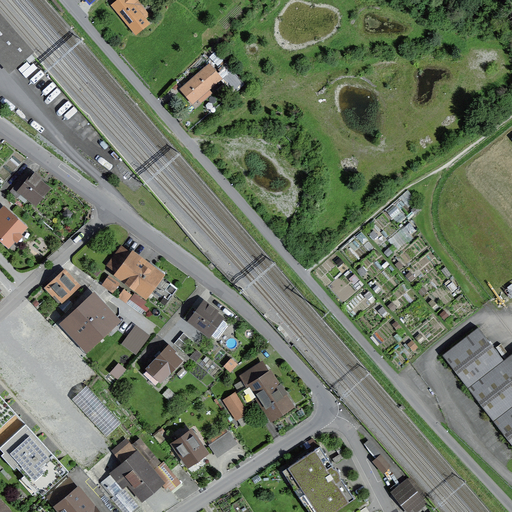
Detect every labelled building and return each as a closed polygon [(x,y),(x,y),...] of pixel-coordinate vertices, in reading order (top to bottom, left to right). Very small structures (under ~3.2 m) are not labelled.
[(115,0),(111,4),(133,30),(147,19),(133,3),(135,0),(115,0)] [(0,47),(13,63),(28,50),(0,17),(0,47)] [(207,67),(181,89),(193,102),(200,96),(202,98),(206,94),(205,92),(218,81),(207,67)] [(229,68),(223,74),(236,89),(242,83),(229,68)] [(36,202),(47,188),(38,182),(41,178),(35,173),(32,176),(26,172),(11,191),(17,196),(21,190),(36,202)] [(0,239),(8,247),(26,227),(10,212),(0,222),(0,239)] [(108,264),(147,293),(159,277),(121,247),(108,264)] [(46,289),(59,302),(76,286),(68,279),(71,276),(66,271),(46,289)] [(118,286),(107,278),(102,285),(113,293),(118,286)] [(124,290),(118,297),(125,302),(131,295),(124,290)] [(78,339),(86,348),(116,319),(94,295),(60,326),(75,342),(78,339)] [(192,320),(216,338),(227,324),(212,312),(214,309),(205,302),(199,311),(193,307),(184,318),(190,323),(192,320)] [(135,326),(122,344),(134,353),(148,335),(135,326)] [(442,355),(511,444),(511,370),(503,359),(478,327),(442,355)] [(183,333),(174,343),(185,353),(194,342),(183,333)] [(143,373),(156,386),(180,360),(174,354),(176,352),(170,345),(143,373)] [(511,352),(503,359),(511,370),(511,352)] [(251,384),(273,417),(293,404),(279,383),(276,385),(262,363),(241,376),(248,386),(251,384)] [(120,365),(113,372),(119,377),(125,370),(120,365)] [(122,383),(116,389),(120,393),(132,381),(127,377),(122,382),(122,383)] [(72,399),(107,436),(121,423),(87,386),(72,399)] [(224,399),(236,418),(249,410),(236,391),(224,399)] [(0,427),(16,413),(0,395),(0,427)] [(0,446),(0,447),(20,470),(46,447),(25,423),(0,446)] [(171,439),(188,463),(205,452),(194,436),(197,434),(194,430),(182,438),(179,434),(171,439)] [(228,433),(223,436),(230,447),(236,443),(228,433)] [(132,481),(144,496),(160,483),(166,489),(178,479),(163,461),(161,464),(140,439),(132,446),(126,439),(113,450),(124,463),(111,474),(100,483),(112,497),(111,498),(122,511),(131,511),(139,506),(124,488),(132,481)] [(289,466),(319,511),(333,511),(355,498),(343,480),(337,484),(326,467),(332,464),(320,446),(289,466)] [(20,470),(42,494),(68,471),(46,447),(20,470)] [(375,461),(383,471),(389,466),(381,456),(375,461)] [(393,492),(409,511),(412,511),(425,502),(407,481),(393,492)] [(57,507),(62,503),(71,496),(62,485),(48,496),(57,507)] [(62,503),(69,511),(93,511),(95,511),(77,490),(71,496),(62,503)] [(10,511),(0,500),(0,511),(10,511)]
